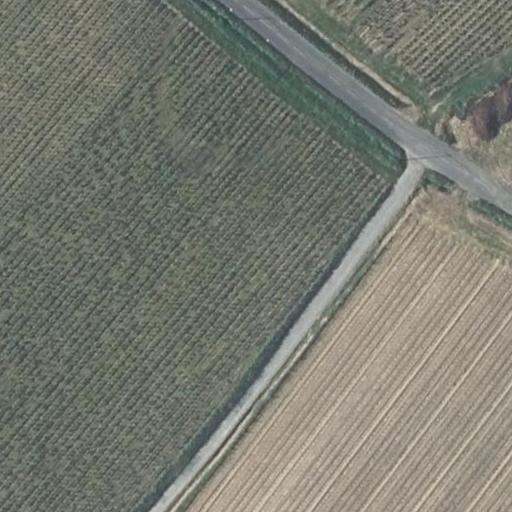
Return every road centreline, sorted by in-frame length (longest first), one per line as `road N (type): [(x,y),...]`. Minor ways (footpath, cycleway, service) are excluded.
road 1 (track): [(419,148),(401,198),(154,511)]
road 2 (tertiary): [(511,207),(419,148),(232,0)]
road 3 (track): [(511,61),(457,84),(407,139)]
